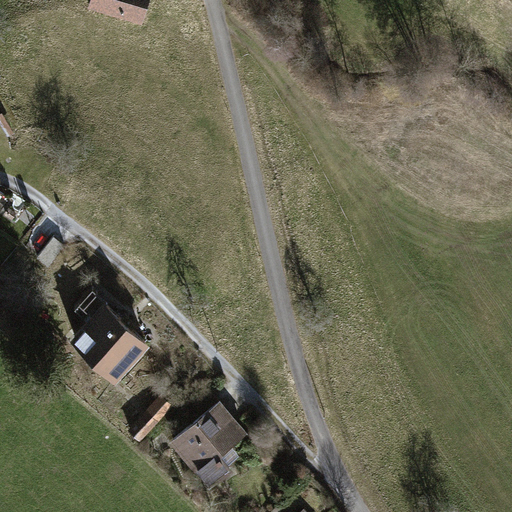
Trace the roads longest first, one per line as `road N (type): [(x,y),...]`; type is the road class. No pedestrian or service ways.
road 1 (unclassified): [(363,511),(331,460),(299,361),(212,0)]
road 2 (track): [(0,179),(22,187),(141,280),(300,448),(331,460)]
